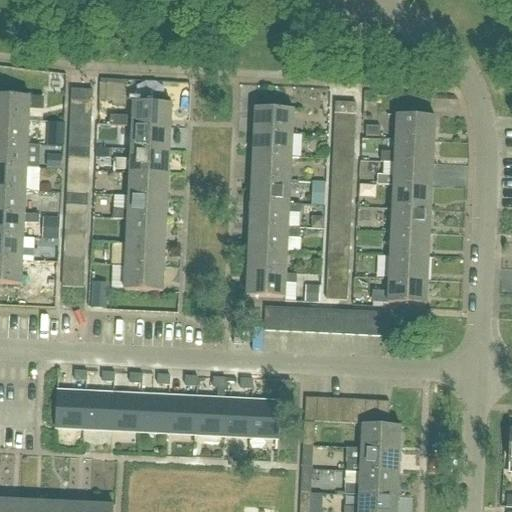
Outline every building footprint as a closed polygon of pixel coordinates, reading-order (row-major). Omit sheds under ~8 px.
[(125,108),(125,105),(126,87),(101,86),(100,102),(113,103),(112,104),(112,107),(125,108)] [(71,103),(93,104),(93,93),(72,92),(71,103)] [(0,122),(30,124),(30,111),(43,111),(43,101),(0,98),(0,122)] [(92,116),(93,104),(71,103),(71,114),(92,116)] [(110,128),(132,129),(171,131),(172,107),(133,105),(132,119),(110,118),(110,128)] [(335,116),(356,117),(356,106),(335,105),(335,116)] [(254,135),(293,137),(294,113),(255,111),(254,135)] [(91,127),(92,116),(71,114),(70,126),(91,127)] [(355,129),(356,117),(335,116),(334,127),(355,129)] [(395,142),(434,144),(435,120),(397,118),(395,142)] [(0,122),(0,145),(28,147),(30,124),(0,122)] [(48,124),(47,147),(64,148),(65,125),(48,124)] [(91,139),(91,127),(70,126),(70,138),(91,139)] [(354,140),(355,129),(334,127),(334,139),(354,140)] [(380,129),(366,128),(365,138),(379,139),(380,129)] [(170,154),(171,131),(132,129),(131,153),(170,154)] [(291,161),(293,137),(254,135),(253,159),(291,161)] [(90,150),(91,139),(70,138),(69,149),(90,150)] [(354,152),(354,140),(334,139),(333,151),(354,152)] [(433,168),(434,144),(395,142),(395,157),(381,156),(381,165),(394,166),(433,168)] [(0,169),(27,170),(28,147),(0,145),(0,169)] [(90,162),(90,150),(69,149),(68,161),(90,162)] [(353,163),(354,152),(333,151),(333,162),(353,163)] [(109,152),(97,152),(96,160),(108,160),(109,152)] [(169,178),(170,154),(131,153),(130,162),(115,161),(115,172),(130,172),(130,176),(169,178)] [(62,170),(62,158),(48,157),(47,169),(62,170)] [(290,184),(291,161),(253,159),(252,182),(290,184)] [(89,174),(90,162),(68,161),(68,172),(89,174)] [(353,175),(353,163),(333,162),(332,174),(353,175)] [(393,189),(432,191),(433,168),(394,166),(394,178),(377,177),(377,187),(393,187),(393,189)] [(0,192),(26,194),(27,170),(0,169),(0,192)] [(88,185),(89,174),(68,172),(67,184),(88,185)] [(352,187),(353,175),(332,174),(331,186),(352,187)] [(167,202),(169,178),(130,176),(128,199),(167,202)] [(289,207),(290,184),(252,182),(250,205),(289,207)] [(88,197),(88,185),(67,184),(67,196),(88,197)] [(323,207),(324,186),(313,185),(312,206),(323,207)] [(352,198),(352,187),(331,186),(331,197),(352,198)] [(432,191),(393,189),(392,212),(431,214),(432,191)] [(0,215),(25,217),(26,194),(0,192),(0,215)] [(87,208),(88,197),(67,196),(66,207),(87,208)] [(351,210),(352,198),(331,197),(330,209),(351,210)] [(127,222),(166,224),(167,202),(128,199),(128,213),(113,212),(112,222),(127,222)] [(300,208),(289,207),(250,205),(249,228),(288,230),(289,216),(300,216),(300,208)] [(87,220),(87,208),(66,207),(65,219),(87,220)] [(350,222),(351,210),(330,209),(330,221),(350,222)] [(429,237),(431,214),(392,212),(391,235),(429,237)] [(40,218),(25,217),(0,215),(0,238),(24,240),(24,226),(39,227),(40,218)] [(289,216),(288,230),(299,231),(300,216),(289,216)] [(86,232),(87,220),(65,219),(65,230),(86,232)] [(316,220),(312,224),(311,230),(323,231),(323,220),(316,220)] [(47,221),(47,240),(59,241),(59,222),(47,221)] [(350,233),(350,222),(330,221),(329,232),(350,233)] [(165,248),(166,224),(127,222),(126,246),(165,248)] [(299,231),(288,230),(249,228),(248,252),(287,254),(288,240),(299,241),(299,231)] [(85,243),(86,232),(65,230),(64,242),(85,243)] [(349,245),(350,233),(329,232),(329,244),(349,245)] [(428,261),(429,237),(391,235),(390,259),(428,261)] [(0,238),(0,262),(22,263),(33,264),(35,241),(24,240),(0,238)] [(85,255),(85,243),(64,242),(64,254),(85,255)] [(349,257),(349,245),(329,244),(328,255),(349,257)] [(112,245),(111,268),(113,268),(125,269),(126,246),(112,245)] [(164,271),(165,248),(126,246),(125,269),(164,271)] [(286,277),(287,254),(248,252),(247,275),(286,277)] [(84,266),(85,255),(64,254),(63,265),(84,266)] [(348,268),(349,257),(328,255),(327,267),(348,268)] [(427,284),(428,261),(390,259),(388,282),(427,284)] [(0,286),(21,287),(22,263),(0,262),(0,286)] [(83,278),(84,266),(63,265),(62,277),(83,278)] [(348,280),(348,268),(327,267),(327,279),(348,280)] [(113,268),(112,291),(124,291),(125,269),(113,268)] [(163,295),(164,271),(125,269),(124,291),(124,293),(163,295)] [(297,277),(286,277),(247,275),(246,299),(285,301),(285,285),(296,286),(297,277)] [(83,290),(83,278),(62,277),(62,289),(83,290)] [(347,291),(348,280),(327,279),(326,290),(347,291)] [(372,305),(387,306),(426,308),(427,284),(388,282),(388,297),(373,296),(372,305)] [(94,285),(93,293),(93,310),(107,311),(108,286),(94,285)] [(319,305),(319,304),(320,289),(306,288),(306,304),(319,305)] [(346,303),(347,291),(326,290),(326,302),(346,303)] [(277,335),(278,311),(264,310),(263,334),(277,335)] [(290,336),(291,312),(278,311),(277,335),(290,336)] [(303,336),(304,312),(291,312),(290,336),(303,336)] [(316,337),(317,313),(304,312),(303,336),(316,337)] [(329,337),(331,313),(317,313),(316,337),(329,337)] [(343,338),(344,314),(331,313),(329,337),(343,338)] [(356,339),(357,315),(344,314),(343,338),(356,339)] [(369,339),(370,315),(357,315),(356,339),(369,339)] [(370,315),(369,339),(382,340),(384,316),(370,315)] [(74,383),(87,383),(87,374),(75,374),(74,383)] [(101,384),(106,384),(114,385),(115,376),(102,375),(101,384)] [(142,386),(142,377),(130,376),(129,385),(142,386)] [(169,388),(170,378),(157,378),(157,387),(169,388)] [(197,389),(197,380),(185,379),(185,388),(197,389)] [(225,390),(225,381),(213,381),(212,390),(217,390),(225,390)] [(252,392),(253,383),(240,382),(240,391),(252,392)] [(280,405),(280,407),(290,408),(291,385),(269,383),(269,392),(281,393),(280,405)] [(57,394),(55,430),(84,432),(85,395),(74,395),(57,394)] [(84,432),(111,433),(113,397),(105,396),(86,395),(85,395),(84,432)] [(141,398),(113,397),(111,433),(139,434),(141,398)] [(167,436),(168,400),(141,398),(139,434),(167,436)] [(194,437),(196,401),(168,400),(167,436),(194,437)] [(222,439),(224,402),(217,402),(196,401),(194,437),(222,439)] [(316,425),(317,401),(305,401),(304,425),(316,425)] [(328,426),(329,402),(317,401),(316,425),(328,426)] [(249,440),(251,404),(224,402),(222,439),(249,440)] [(340,426),(341,402),(329,402),(328,426),(340,426)] [(352,427),(353,403),(341,402),(340,426),(352,427)] [(364,428),(365,403),(353,403),(352,427),(364,428)] [(376,428),(377,404),(365,403),(364,428),(376,428)] [(278,442),(280,407),(280,405),(251,404),(249,440),(278,442)] [(377,404),(376,428),(388,429),(389,405),(377,404)] [(313,443),(314,426),(304,426),(303,443),(313,443)] [(361,452),(400,454),(401,430),(362,428),(361,452)] [(312,466),(313,448),(303,448),(302,466),(312,466)] [(346,475),(360,475),(399,477),(400,454),(361,452),(360,464),(346,463),(346,475)] [(311,490),(312,472),(302,471),(301,489),(311,490)] [(398,500),(399,477),(360,475),(359,487),(345,486),(345,497),(359,498),(398,500)] [(309,511),(311,495),(301,494),(300,511),(309,511)] [(397,511),(398,500),(359,498),(358,509),(344,508),(343,511),(397,511)] [(0,511),(19,511),(20,504),(0,502),(0,511)]
